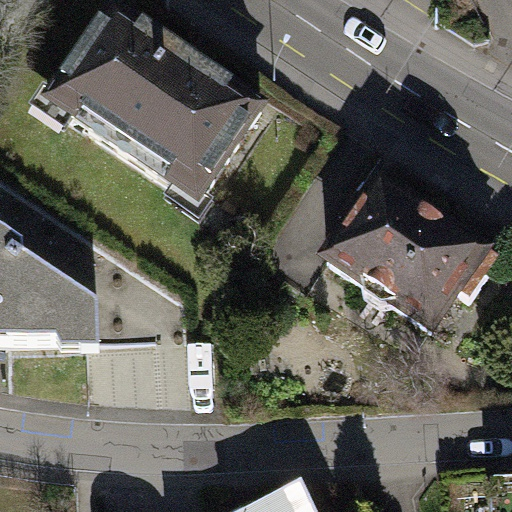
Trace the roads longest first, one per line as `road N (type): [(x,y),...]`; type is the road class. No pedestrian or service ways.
road 1 (residential): [(0,436),(168,450),(511,436)]
road 2 (secondary): [(274,0),(489,139)]
